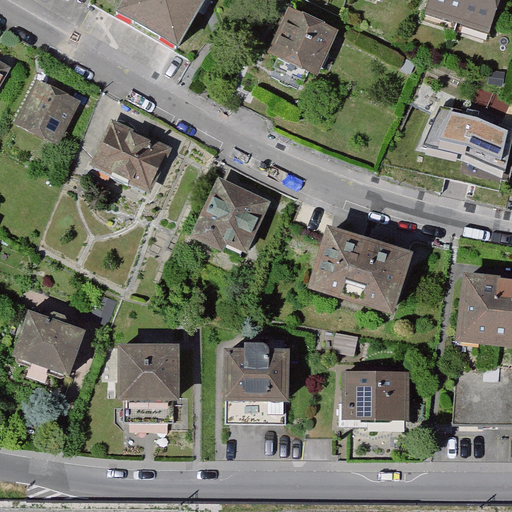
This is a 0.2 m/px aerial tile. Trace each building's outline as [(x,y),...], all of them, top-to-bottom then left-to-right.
[(133,0),(124,18),(181,50),(208,0),(133,0)] [(396,0),(356,0),(393,11),(396,0)] [(507,0),(434,0),(427,25),(494,45),(507,0)] [(351,42),(293,14),(270,62),(328,90),(351,42)] [(0,106),(17,72),(0,63),(0,106)] [(81,106),(39,87),(20,130),(62,149),(81,106)] [(511,145),(511,130),(441,106),(427,144),(507,172),(511,145)] [(173,151),(115,125),(93,174),(150,200),(173,151)] [(277,212),(226,185),(197,242),(248,269),(277,212)] [(418,259),(329,233),(309,298),(398,325),(418,259)] [(511,283),(461,281),(457,354),(511,357),(511,283)] [(88,337),(31,317),(15,364),(72,383),(88,337)] [(181,348),(106,348),(106,382),(119,382),(119,425),(180,425),(181,348)] [(288,354),(225,353),(224,426),(288,427),(288,354)] [(511,375),(457,373),(454,428),(511,430),(511,375)] [(408,382),(340,381),(340,433),(408,433),(408,382)]
